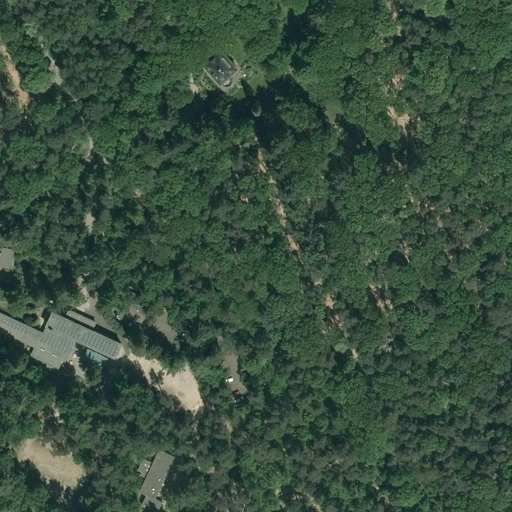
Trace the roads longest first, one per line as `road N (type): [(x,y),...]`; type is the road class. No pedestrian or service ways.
road 1 (track): [(446,511),(180,240),(141,212)]
road 2 (track): [(321,511),(114,164),(100,156)]
road 3 (track): [(0,302),(82,308),(126,343),(76,449),(16,464),(0,494)]
road 4 (unclassified): [(0,210),(100,156),(9,0)]
